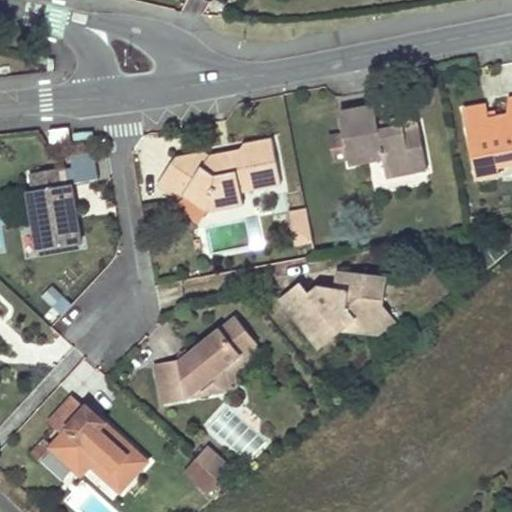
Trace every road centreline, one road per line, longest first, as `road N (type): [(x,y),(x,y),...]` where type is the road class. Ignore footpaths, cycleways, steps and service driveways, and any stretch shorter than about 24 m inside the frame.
road 1 (tertiary): [(511,27),(215,82)]
road 2 (residential): [(97,333),(131,298),(136,230),(120,160),(123,128),(101,94)]
road 3 (tertiary): [(215,82),(163,37),(58,19)]
